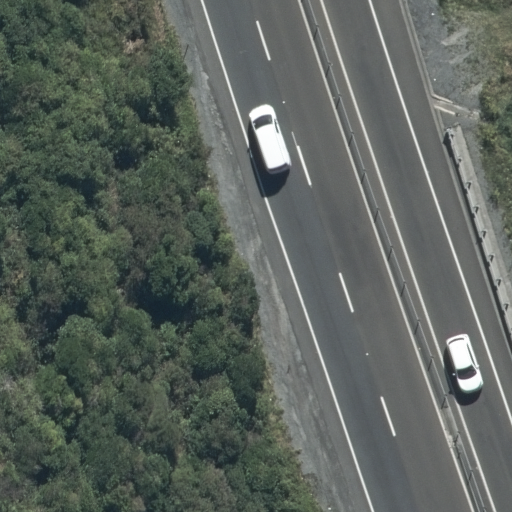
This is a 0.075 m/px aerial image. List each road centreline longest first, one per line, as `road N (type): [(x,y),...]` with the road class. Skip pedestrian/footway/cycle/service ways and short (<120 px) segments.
road 1 (trunk): [(420,511),(255,0)]
road 2 (trunk): [(351,0),(511,502)]
